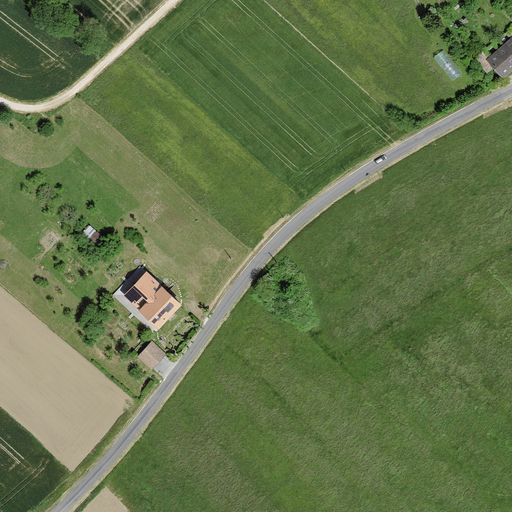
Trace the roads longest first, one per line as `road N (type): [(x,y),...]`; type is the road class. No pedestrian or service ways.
road 1 (tertiary): [(511,90),(431,131),(287,232),(119,450),(57,511)]
road 2 (track): [(0,99),(37,108),(64,98),(173,0)]
